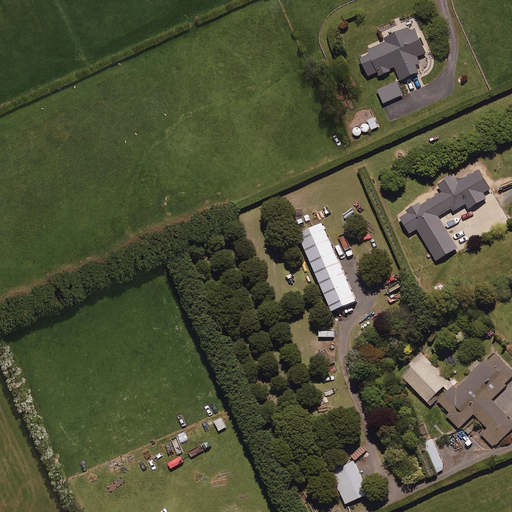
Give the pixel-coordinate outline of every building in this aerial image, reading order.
[(412,33),(410,30),(386,40),(388,44),(361,55),(370,77),(379,73),(381,77),(397,70),(402,82),(421,74),(417,67),(421,65),(418,58),(427,55),(417,31),(412,33)] [(404,96),(398,83),(379,92),(385,105),(404,96)] [(492,190),(481,172),(459,185),(455,178),(440,187),(444,194),(423,207),(422,205),(401,217),(411,235),(419,230),(438,263),(459,250),(439,218),(453,210),(455,213),(467,205),(471,211),(488,201),(485,195),(492,190)] [(359,304),(325,226),(301,237),(335,314),(359,304)] [(487,365),(484,362),(457,390),(451,384),(449,385),(423,359),(404,378),(434,407),(439,402),(451,414),(448,417),(461,430),(475,415),(488,428),(482,434),(496,448),(511,431),(511,419),(493,401),(507,387),(506,386),(511,379),(511,371),(496,356),(487,365)] [(227,429),(223,419),(215,422),(220,432),(227,429)] [(447,470),(433,438),(423,442),(437,474),(447,470)] [(370,496),(356,463),(333,473),(347,506),(370,496)]
